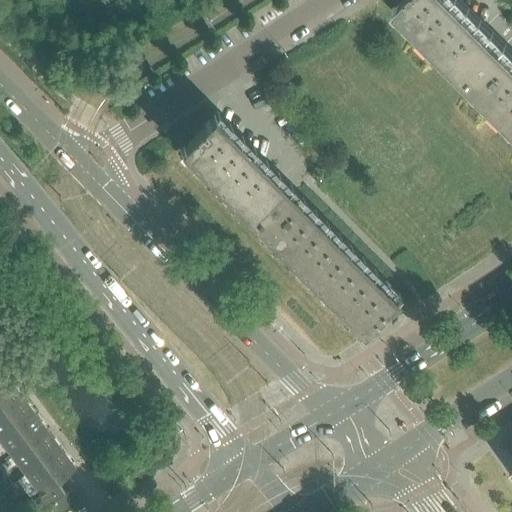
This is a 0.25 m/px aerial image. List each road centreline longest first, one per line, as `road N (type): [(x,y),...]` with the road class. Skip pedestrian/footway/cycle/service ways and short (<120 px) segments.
road 1 (secondary): [(0,163),(249,461)]
road 2 (secondary): [(329,410),(109,192)]
road 3 (residential): [(123,135),(332,0)]
road 4 (secondary): [(511,295),(329,410)]
road 5 (secondary): [(390,466),(511,384)]
